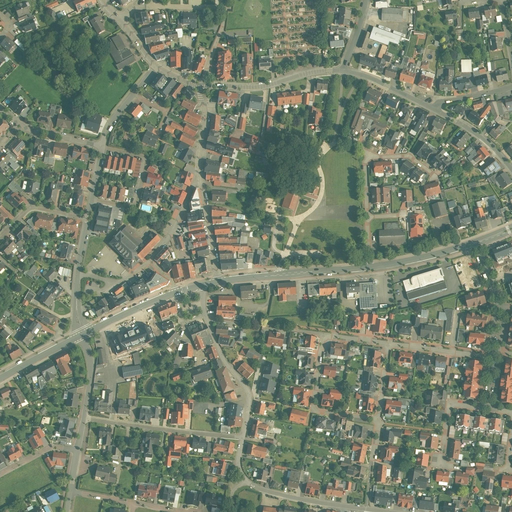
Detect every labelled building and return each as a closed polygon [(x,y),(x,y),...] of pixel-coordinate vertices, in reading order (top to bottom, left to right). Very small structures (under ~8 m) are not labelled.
[(94,0),(79,0),(73,3),(77,13),(96,4),(94,0)] [(24,5),(15,9),(19,17),(19,18),(26,15),(29,13),(27,8),(25,8),(24,5)] [(495,7),(484,9),(485,11),(482,12),(482,17),(485,16),(486,18),(497,16),(495,7)] [(404,10),(383,9),(382,21),(403,22),(404,10)] [(479,9),(469,11),(470,19),(480,18),(479,9)] [(351,11),(340,10),(340,13),(341,13),(340,21),(339,26),(349,27),(349,22),(351,11)] [(63,17),(61,12),(55,15),(53,11),(50,13),(53,21),(63,17)] [(456,12),(446,13),(447,21),(455,20),(456,24),(460,24),(459,18),(457,18),(456,12)] [(146,14),(135,16),(137,27),(149,25),(146,14)] [(196,15),(183,15),(183,24),(191,24),(191,28),(195,28),(196,15)] [(91,22),(90,23),(92,26),(93,26),(98,35),(105,31),(99,22),(102,21),(100,17),(91,22)] [(27,23),(22,25),(24,29),(25,32),(36,29),(32,21),(32,20),(27,23)] [(153,25),(140,27),(142,35),(155,32),(154,30),(153,25)] [(388,33),(374,28),(371,35),(370,40),(384,45),(385,41),(388,33)] [(176,33),(165,35),(166,37),(159,38),(160,42),(178,39),(177,32),(176,33)] [(371,35),(365,32),(359,48),(366,51),(370,40),(371,35)] [(158,33),(144,36),(146,45),(160,42),(159,38),(159,36),(160,36),(159,33),(158,33)] [(401,38),(388,33),(385,41),(399,46),(401,38)] [(127,52),(118,36),(110,41),(111,43),(106,46),(117,64),(118,65),(116,66),(119,71),(124,68),(123,67),(126,65),(127,66),(136,61),(129,51),(127,52)] [(342,37),(334,38),(334,37),(329,37),(331,48),(343,47),(342,37)] [(7,38),(1,45),(9,52),(15,45),(7,38)] [(500,38),(491,40),(493,52),(502,50),(500,38)] [(23,45),(17,40),(14,43),(20,48),(23,45)] [(166,42),(148,45),(151,54),(164,50),(167,46),(166,42)] [(164,51),(153,55),(157,61),(167,58),(170,57),(170,50),(165,52),(165,51),(164,51)] [(224,55),(223,54),(222,54),(221,54),(219,54),(219,55),(219,56),(219,57),(218,57),(218,58),(219,58),(218,59),(218,60),(218,61),(218,62),(218,63),(218,64),(218,65),(218,66),(218,68),(217,68),(218,68),(218,69),(218,70),(218,71),(217,71),(217,72),(218,72),(218,73),(217,73),(217,74),(217,75),(217,76),(217,77),(217,78),(217,79),(218,79),(219,79),(219,80),(219,79),(220,79),(220,80),(221,80),(222,80),(222,81),(227,81),(227,80),(228,80),(229,80),(229,79),(229,78),(229,77),(229,76),(229,75),(229,74),(229,73),(229,72),(229,71),(231,71),(231,64),(230,64),(230,63),(230,62),(230,61),(230,60),(230,59),(230,58),(230,57),(230,56),(230,55),(228,55),(229,53),(224,53),(224,55)] [(181,54),(171,54),(171,68),(181,69),(181,54)] [(197,65),(194,64),(192,73),(197,75),(197,73),(201,75),(202,71),(207,57),(200,55),(197,65)] [(249,55),(244,55),(244,59),(242,59),(242,67),(243,69),(240,69),(241,77),(243,77),(243,80),(248,80),(248,79),(250,79),(250,69),(250,66),(252,66),(252,56),(249,56),(249,55)] [(377,61),(363,55),(360,64),(374,69),(377,61)] [(187,62),(182,62),(182,73),(191,73),(191,62),(193,62),(193,59),(187,59),(187,62)] [(270,60),(259,61),(259,71),(264,70),(271,69),(271,70),(270,60)] [(378,61),(377,61),(374,69),(373,70),(383,73),(386,65),(385,65),(386,62),(383,61),(379,60),(378,61)] [(410,69),(405,68),(403,71),(400,81),(413,85),(416,75),(409,73),(410,69)] [(397,72),(387,69),(385,76),(395,79),(397,72)] [(435,75),(422,72),(418,86),(431,90),(435,75)] [(507,72),(496,74),(497,82),(508,80),(507,72)] [(159,75),(152,84),(155,87),(154,88),(158,91),(166,82),(165,81),(165,80),(159,75)] [(452,75),(446,75),(446,82),(440,82),(440,91),(452,92),(452,82),(452,75)] [(169,79),(158,91),(167,97),(168,95),(178,83),(169,79)] [(469,80),(457,82),(459,91),(470,89),(469,80)] [(328,82),(317,82),(315,81),(314,91),(317,92),(317,90),(321,91),(321,90),(327,91),(328,82)] [(178,83),(168,95),(172,98),(176,101),(185,89),(178,83)] [(195,96),(187,88),(182,94),(187,98),(190,101),(191,100),(194,103),(197,100),(195,96)] [(141,94),(149,100),(152,96),(143,90),(141,94)] [(376,94),(370,90),(367,95),(368,95),(365,101),(369,103),(371,101),(377,104),(382,95),(377,92),(376,94)] [(300,92),(289,94),(290,104),(301,103),(300,92)] [(231,94),(225,93),(225,94),(219,93),(218,100),(219,101),(219,104),(223,105),(223,107),(227,107),(227,108),(230,108),(230,106),(235,106),(235,103),(236,103),(237,96),(231,95),(231,94)] [(289,94),(277,95),(279,106),(290,104),(289,94)] [(400,101),(390,96),(386,104),(396,109),(400,101)] [(263,99),(251,97),(249,109),(249,107),(256,109),(256,110),(261,111),(263,99)] [(197,105),(185,99),(183,103),(181,106),(193,112),(197,105)] [(10,108),(19,116),(25,109),(17,101),(10,108)] [(505,101),(497,103),(500,115),(500,117),(510,120),(508,114),(505,101)] [(151,110),(143,103),(139,108),(141,110),(140,111),(146,115),(151,110)] [(497,103),(489,104),(490,107),(491,109),(491,110),(495,121),(499,117),(500,115),(497,103)] [(135,104),(128,112),(135,118),(140,111),(141,110),(139,108),(135,104)] [(414,109),(405,105),(402,112),(405,114),(402,120),(406,123),(409,118),(410,116),(414,109)] [(466,110),(459,106),(454,107),(452,110),(462,116),(466,110)] [(480,116),(484,119),(491,110),(491,109),(490,107),(488,106),(480,116)] [(316,109),(308,108),(307,113),(310,114),(309,125),(320,126),(321,114),(316,114),(315,113),(316,109)] [(374,115),(358,110),(352,127),(356,129),(355,129),(356,129),(360,130),(361,128),(363,128),(365,121),(371,123),(374,115)] [(429,114),(420,110),(416,117),(418,118),(425,122),(426,120),(429,114)] [(202,118),(189,111),(185,118),(184,121),(198,128),(202,118)] [(480,116),(473,111),(468,119),(469,119),(469,120),(472,122),(473,122),(479,126),(484,119),(480,116)] [(50,115),(41,113),(40,117),(39,117),(38,122),(48,124),(49,117),(50,115)] [(82,130),(97,134),(100,125),(105,127),(107,118),(93,114),(92,118),(86,116),(82,130)] [(184,122),(170,115),(169,118),(182,125),(184,122)] [(386,127),(377,122),(379,118),(374,115),(371,123),(374,124),(371,130),(372,131),(371,133),(371,135),(374,136),(376,136),(377,133),(382,136),(386,127)] [(59,116),(57,126),(61,127),(62,127),(69,128),(71,118),(59,116)] [(220,117),(211,117),(211,126),(210,126),(210,130),(210,131),(219,132),(219,128),(223,129),(224,121),(220,121),(220,117)] [(425,122),(418,118),(416,122),(415,121),(415,122),(411,130),(412,130),(417,133),(418,134),(422,127),(425,122)] [(437,118),(432,126),(433,126),(430,132),(434,134),(437,129),(442,131),(446,124),(437,118)] [(236,124),(227,119),(225,122),(235,127),(236,124)] [(154,128),(149,125),(146,124),(144,129),(148,131),(147,133),(151,135),(154,128)] [(185,128),(176,124),(174,128),(183,132),(185,128)] [(198,131),(187,125),(185,128),(183,132),(194,138),(198,131)] [(499,125),(496,129),(495,129),(490,134),(495,140),(501,134),(505,130),(502,128),(499,125)] [(176,129),(168,126),(165,132),(173,135),(176,129)] [(224,136),(212,132),(209,141),(222,145),(223,140),(227,141),(229,136),(224,135),(224,136)] [(392,132),(388,141),(386,142),(384,145),(385,146),(386,147),(388,148),(389,147),(393,150),(398,141),(397,141),(401,132),(399,132),(398,134),(392,132)] [(427,134),(423,132),(418,140),(422,143),(428,134),(427,133),(427,134)] [(463,132),(453,144),(460,150),(470,138),(463,132)] [(147,133),(143,142),(154,147),(155,143),(156,143),(157,142),(157,141),(158,138),(151,135),(147,133)] [(194,139),(185,134),(181,142),(192,147),(196,140),(194,139)] [(457,139),(454,136),(447,143),(450,146),(455,141),(457,139)] [(245,144),(241,143),(239,147),(244,148),(243,149),(254,152),(258,140),(247,137),(245,144)] [(17,139),(9,148),(11,151),(16,155),(20,151),(22,152),(24,150),(23,149),(25,146),(17,139)] [(241,141),(232,139),(229,148),(238,150),(239,147),(241,143),(241,141)] [(48,143),(36,141),(33,156),(38,157),(39,151),(46,152),(47,149),(48,143)] [(221,146),(208,141),(206,150),(225,155),(225,156),(229,158),(229,157),(231,157),(233,150),(225,148),(224,151),(220,150),(221,146)] [(419,157),(427,147),(422,143),(418,148),(417,150),(414,153),(419,157)] [(68,147),(55,144),(54,150),(53,155),(55,155),(66,157),(68,147)] [(427,147),(419,157),(421,159),(422,158),(426,161),(432,152),(428,149),(429,148),(427,147)] [(82,149),(78,148),(78,149),(75,149),(73,156),(73,158),(78,159),(78,160),(83,161),(84,160),(87,161),(87,158),(88,158),(89,151),(86,151),(86,150),(82,150),(82,149)] [(484,148),(478,153),(479,155),(474,159),(473,159),(477,163),(482,159),(483,160),(490,155),(484,148)] [(185,149),(179,160),(187,164),(193,154),(185,149)] [(445,153),(441,149),(436,155),(438,157),(440,155),(441,157),(443,154),(445,153)] [(16,155),(11,151),(9,153),(15,159),(18,156),(16,155)] [(9,153),(8,153),(5,155),(11,160),(10,161),(13,163),(16,160),(15,159),(9,153)] [(5,155),(3,154),(0,157),(0,166),(2,169),(7,164),(6,163),(10,160),(10,161),(11,160),(5,155)] [(438,157),(432,164),(437,169),(438,167),(445,160),(441,157),(440,155),(438,157)] [(112,158),(106,157),(104,169),(110,170),(112,158)] [(130,158),(124,157),(123,161),(124,161),(122,169),(128,170),(130,158)] [(474,159),(472,157),(468,160),(473,166),(477,163),(473,159),(474,159)] [(118,159),(112,158),(110,170),(115,172),(118,159)] [(136,160),(130,158),(128,170),(133,172),(134,172),(136,161),(136,160)] [(268,161),(256,158),(255,160),(264,162),(263,165),(266,166),(268,161)] [(445,160),(438,167),(442,171),(447,166),(451,162),(450,162),(446,158),(445,160)] [(123,161),(118,159),(115,172),(121,173),(122,169),(124,161),(123,161)] [(492,159),(482,168),(488,176),(499,167),(492,159)] [(453,160),(450,162),(451,162),(447,166),(450,169),(457,164),(453,160)] [(141,162),(136,161),(134,172),(133,172),(132,177),(138,178),(141,162)] [(221,164),(209,162),(207,161),(206,161),(204,172),(219,173),(220,168),(228,170),(229,165),(228,165),(221,164)] [(407,162),(404,166),(401,169),(402,169),(401,170),(407,175),(407,174),(409,176),(415,169),(413,167),(413,166),(407,162)] [(381,164),(375,164),(375,166),(375,173),(383,173),(383,163),(381,164)] [(391,163),(386,163),(383,163),(383,173),(392,172),(392,165),(391,163)] [(151,166),(147,171),(153,174),(156,171),(152,168),(152,167),(151,166)] [(415,169),(409,176),(411,177),(411,178),(417,182),(418,181),(418,182),(421,179),(420,178),(423,174),(417,169),(417,170),(415,169)] [(84,173),(78,172),(77,174),(76,174),(75,178),(88,181),(89,175),(84,173)] [(193,176),(182,172),(181,177),(182,177),(180,183),(184,185),(189,187),(193,176)] [(220,175),(206,173),(206,180),(211,181),(211,182),(214,182),(220,183),(220,175)] [(497,174),(490,178),(494,184),(498,181),(497,179),(500,177),(497,174)] [(505,174),(502,176),(502,177),(501,178),(500,177),(497,179),(498,181),(503,189),(511,183),(505,174)] [(155,176),(149,175),(147,184),(156,186),(158,186),(158,185),(158,182),(160,182),(161,176),(156,175),(155,176)] [(88,181),(75,178),(74,182),(75,183),(75,185),(81,186),(87,188),(88,181)] [(39,184),(28,182),(26,193),(37,195),(39,184)] [(438,183),(424,187),(426,192),(427,193),(428,197),(440,193),(441,193),(440,191),(438,183)] [(14,187),(10,184),(8,187),(14,193),(17,190),(14,187)] [(23,191),(17,184),(14,187),(17,190),(21,194),(23,191)] [(109,187),(100,185),(98,198),(106,199),(109,187)] [(117,189),(109,187),(106,199),(114,201),(117,189)] [(319,189),(312,187),(309,194),(316,196),(319,189)] [(155,189),(152,188),(151,192),(157,193),(156,195),(159,196),(160,190),(155,189)] [(186,194),(179,191),(173,188),(170,194),(175,197),(176,196),(176,197),(184,200),(186,194)] [(300,192),(289,188),(282,208),(293,211),(300,192)] [(125,190),(117,189),(114,201),(123,203),(125,190)] [(57,191),(48,190),(46,200),(47,201),(48,202),(51,202),(52,202),(55,202),(57,191)] [(199,190),(194,190),(189,205),(201,203),(199,190)] [(381,204),(381,190),(373,190),(372,191),(373,204),(381,204)] [(381,190),(381,204),(389,204),(389,191),(389,190),(384,190),(381,190)] [(151,192),(145,191),(143,201),(147,202),(155,204),(157,198),(155,198),(156,195),(157,193),(151,192)] [(225,193),(220,192),(220,193),(218,192),(212,192),(212,197),(213,197),(212,202),(225,202),(225,193)] [(411,192),(403,193),(403,197),(401,198),(403,200),(403,203),(408,202),(412,202),(411,192)] [(8,201),(16,208),(23,201),(15,194),(12,197),(8,201)] [(84,197),(74,195),(73,199),(74,199),(73,205),(72,205),(72,206),(82,207),(84,197)] [(176,197),(175,200),(174,202),(182,206),(184,200),(176,197)] [(454,201),(447,202),(449,209),(456,207),(454,201)] [(445,202),(432,206),(436,219),(448,216),(445,202)] [(498,202),(489,204),(493,220),(502,218),(498,202)] [(201,203),(189,205),(190,213),(202,210),(201,203)] [(112,209),(99,206),(94,232),(107,235),(112,209)] [(226,210),(212,208),(212,217),(225,218),(229,218),(229,215),(226,214),(226,210)] [(466,216),(463,217),(460,209),(456,210),(457,211),(459,217),(455,218),(458,230),(466,228),(466,227),(470,226),(469,223),(472,223),(469,215),(466,216)] [(482,209),(476,211),(478,220),(475,221),(477,229),(487,226),(485,218),(482,209)] [(195,215),(187,215),(188,224),(204,222),(202,211),(194,212),(195,215)] [(43,228),(45,216),(43,216),(38,215),(37,219),(36,225),(39,226),(39,227),(43,228)] [(45,216),(43,228),(48,229),(48,228),(51,228),(52,223),(53,218),(48,217),(48,216),(45,216)] [(413,217),(411,217),(412,229),(422,228),(422,217),(422,216),(413,217)] [(33,217),(30,220),(29,220),(26,223),(32,228),(34,225),(36,225),(37,219),(34,219),(33,217)] [(234,219),(212,217),(213,225),(228,223),(228,226),(241,227),(243,226),(244,221),(236,219),(234,219)] [(67,221),(61,220),(60,224),(59,231),(66,232),(69,221),(67,220),(67,221)] [(72,222),(69,221),(66,232),(74,234),(75,228),(76,223),(72,222)] [(202,223),(188,225),(189,232),(204,229),(202,223)] [(400,223),(384,224),(385,232),(400,231),(400,223)] [(30,233),(22,225),(14,234),(15,234),(14,235),(15,235),(16,236),(21,240),(23,238),(24,239),(26,237),(28,239),(30,236),(32,234),(30,233)] [(272,227),(265,225),(263,232),(270,234),(272,227)] [(133,233),(127,227),(123,231),(129,237),(130,236),(133,233)] [(229,227),(214,228),(215,236),(230,234),(229,227)] [(38,234),(34,229),(30,233),(32,234),(30,236),(36,241),(39,238),(36,236),(38,234)] [(133,233),(130,236),(129,237),(123,231),(122,230),(121,231),(120,232),(127,239),(127,240),(137,250),(143,244),(142,243),(142,242),(133,233)] [(204,230),(188,234),(189,238),(194,237),(195,240),(205,238),(204,230)] [(400,231),(389,232),(390,244),(405,244),(405,231),(400,231)] [(142,242),(142,243),(143,244),(137,250),(134,254),(140,260),(141,261),(151,250),(160,240),(152,232),(142,242)] [(385,232),(380,232),(380,245),(390,244),(389,232),(385,232)] [(127,240),(120,234),(110,245),(126,260),(123,263),(128,267),(129,266),(132,269),(140,260),(134,254),(137,250),(127,240)] [(181,237),(176,239),(180,250),(185,249),(185,247),(181,237)] [(9,238),(4,244),(6,246),(11,241),(11,242),(12,241),(9,238)] [(205,239),(192,242),(190,242),(191,247),(188,248),(187,248),(188,248),(188,251),(191,250),(194,250),(194,249),(207,246),(205,239)] [(6,246),(2,250),(8,256),(14,250),(13,249),(15,246),(11,242),(11,241),(6,246)] [(511,244),(511,242),(489,250),(494,265),(511,258),(511,244)] [(25,249),(18,243),(16,245),(19,248),(16,250),(20,254),(25,249)] [(231,244),(226,244),(218,244),(219,251),(232,251),(232,252),(238,252),(238,253),(247,253),(247,246),(235,246),(235,244),(232,244),(231,244)] [(74,248),(63,245),(60,258),(71,261),(74,248)] [(207,247),(191,251),(192,255),(197,254),(198,259),(209,256),(207,247)] [(164,250),(154,260),(160,265),(169,255),(168,254),(164,250)] [(231,252),(219,252),(220,260),(235,260),(235,255),(231,255),(231,252)] [(267,258),(256,256),(255,265),(265,267),(267,258)] [(172,266),(166,260),(160,266),(167,274),(171,270),(171,267),(172,266)] [(210,260),(194,262),(195,270),(199,270),(199,268),(200,268),(201,274),(212,272),(210,260)] [(236,260),(220,261),(222,271),(236,270),(236,260)] [(245,260),(236,260),(236,270),(248,269),(247,265),(245,264),(245,260)] [(180,262),(173,263),(174,267),(172,268),(174,280),(184,278),(181,266),(180,262)] [(190,265),(189,265),(182,266),(184,277),(185,280),(196,279),(194,270),(194,271),(193,264),(192,263),(191,263),(190,265)] [(58,274),(53,269),(50,272),(55,277),(58,274)] [(441,270),(422,276),(422,275),(417,277),(417,278),(403,282),(407,294),(409,301),(447,289),(445,283),(441,270)] [(169,282),(156,273),(154,276),(152,275),(151,276),(150,275),(147,280),(152,283),(161,288),(167,286),(169,282)] [(142,280),(133,285),(140,298),(150,293),(146,286),(142,280)] [(63,290),(55,283),(52,287),(53,288),(48,293),(55,298),(56,299),(63,290)] [(161,288),(152,283),(146,286),(150,293),(150,294),(152,293),(161,289),(161,288)] [(376,283),(364,284),(364,283),(359,284),(359,293),(355,293),(355,299),(359,299),(360,310),(377,308),(376,283)] [(295,284),(277,285),(278,289),(274,290),(274,296),(279,296),(280,302),(286,302),(285,295),(292,295),(292,298),(296,298),(296,295),(295,284)] [(335,285),(319,286),(319,284),(307,285),(308,296),(312,296),(312,292),(313,292),(313,291),(319,290),(319,296),(336,295),(335,285)] [(359,284),(346,285),(346,294),(347,294),(347,299),(355,299),(355,293),(359,293),(359,284)] [(121,286),(113,292),(116,296),(123,290),(121,286)] [(256,287),(240,288),(241,299),(257,298),(256,287)] [(47,292),(40,302),(44,305),(48,308),(55,298),(48,293),(47,292)] [(477,294),(473,296),(472,295),(469,296),(469,297),(466,298),(468,305),(469,305),(470,308),(474,307),(477,306),(480,305),(480,306),(483,305),(483,304),(486,303),(485,301),(486,299),(484,298),(483,293),(480,294),(480,293),(477,294)] [(115,296),(106,301),(109,305),(108,305),(111,311),(120,306),(120,305),(126,302),(124,297),(124,298),(117,301),(115,296)] [(236,298),(219,298),(219,307),(235,307),(236,298)] [(105,299),(98,304),(100,306),(94,310),(98,318),(102,315),(103,316),(104,315),(109,312),(106,306),(108,305),(105,299)] [(171,304),(157,309),(161,319),(177,313),(176,309),(177,309),(175,304),(173,305),(171,304)] [(235,308),(217,308),(216,317),(234,319),(234,320),(239,320),(239,317),(234,316),(235,308)] [(454,310),(448,309),(444,311),(445,313),(447,319),(446,321),(445,331),(451,332),(454,310)] [(51,317),(41,312),(40,312),(38,318),(37,318),(50,325),(52,320),(53,318),(51,317)] [(445,313),(439,313),(439,320),(446,321),(447,319),(445,313)] [(253,316),(240,314),(239,317),(239,320),(252,322),(253,316)] [(19,320),(11,315),(9,318),(16,324),(19,320)] [(368,316),(360,315),(359,319),(362,319),(361,323),(367,323),(368,316)] [(378,317),(368,315),(367,323),(367,324),(374,325),(374,322),(377,323),(377,321),(378,317)] [(468,316),(461,315),(460,324),(467,325),(468,316)] [(481,317),(479,317),(476,316),(476,317),(474,317),(474,315),(471,315),(471,316),(468,316),(467,325),(470,326),(470,327),(473,327),(473,326),(479,327),(479,328),(483,328),(483,327),(486,328),(487,318),(484,318),(485,317),(481,316),(481,317)] [(359,319),(352,318),(352,322),(350,323),(350,329),(359,330),(360,323),(361,323),(362,319),(359,319)] [(384,322),(377,321),(377,323),(374,322),(374,325),(374,326),(374,329),(373,330),(373,332),(384,334),(385,324),(384,322)] [(34,322),(30,328),(26,325),(23,329),(25,330),(34,337),(35,337),(38,333),(37,333),(42,328),(34,322)] [(201,323),(188,328),(189,332),(193,342),(197,351),(214,344),(206,325),(202,327),(201,323)] [(413,326),(400,324),(400,325),(398,325),(397,325),(396,326),(395,327),(395,330),(395,331),(396,332),(397,333),(399,333),(399,334),(403,335),(404,335),(405,334),(408,334),(407,335),(408,335),(410,336),(412,327),(413,327),(413,326)] [(228,328),(221,328),(221,326),(217,325),(217,327),(216,327),(216,334),(227,335),(227,336),(233,337),(234,332),(227,331),(228,328)] [(163,328),(154,337),(161,344),(163,342),(162,341),(172,330),(168,326),(163,328)] [(13,333),(7,327),(4,330),(10,336),(13,333)] [(442,329),(422,327),(421,337),(431,338),(431,340),(432,340),(432,338),(441,340),(442,329)] [(4,330),(3,331),(1,330),(0,331),(0,332),(1,333),(0,334),(6,340),(10,336),(4,330)] [(34,337),(25,330),(18,340),(27,346),(30,342),(29,342),(33,336),(34,337)] [(465,330),(459,330),(457,342),(464,343),(465,330)] [(173,331),(163,341),(172,351),(177,346),(178,344),(180,345),(182,339),(173,331)] [(135,332),(120,336),(121,340),(110,343),(114,360),(131,356),(140,352),(135,332)] [(274,346),(276,335),(269,334),(269,335),(268,343),(267,344),(274,346)] [(230,337),(219,335),(219,342),(219,344),(225,345),(226,343),(228,344),(230,337)] [(284,336),(276,335),(274,346),(282,347),(284,336)] [(479,335),(475,335),(471,335),(470,343),(473,344),(472,345),(481,346),(481,345),(484,345),(485,337),(479,336),(479,335)] [(311,338),(306,337),(306,340),(305,345),(305,349),(306,349),(314,350),(314,346),(315,346),(316,342),(315,342),(316,338),(311,338),(311,337),(311,338)] [(259,355),(236,342),(233,348),(232,349),(253,360),(258,363),(259,355)] [(336,344),(336,345),(332,344),(331,349),(330,355),(337,356),(339,345),(336,344)] [(17,346),(12,349),(10,345),(5,348),(7,352),(12,360),(22,355),(17,346)] [(190,345),(184,345),(180,345),(177,353),(182,353),(182,358),(192,359),(192,351),(190,345)] [(346,346),(341,346),(341,345),(339,345),(337,356),(344,357),(345,351),(346,346)] [(215,348),(207,350),(211,362),(219,359),(215,348)] [(104,349),(98,351),(100,365),(107,364),(104,349)] [(66,352),(54,358),(63,377),(70,373),(65,363),(70,360),(66,352)] [(373,353),(369,352),(369,353),(368,360),(379,362),(380,360),(379,360),(380,354),(373,353)] [(405,353),(404,354),(400,353),(399,358),(398,359),(398,361),(399,362),(410,364),(411,364),(411,359),(412,355),(408,354),(407,354),(405,353)] [(426,356),(419,355),(419,361),(418,363),(418,364),(417,370),(420,370),(422,370),(422,372),(423,372),(424,366),(428,367),(430,357),(426,357),(426,356)] [(306,357),(297,356),(297,359),(303,360),(302,367),(311,369),(312,363),(313,363),(313,360),(313,358),(306,357)] [(447,359),(437,358),(437,364),(436,364),(436,367),(436,368),(439,369),(440,368),(445,369),(446,367),(447,359)] [(219,360),(212,362),(215,371),(223,368),(219,360)] [(379,362),(368,360),(367,367),(373,368),(378,369),(379,363),(379,362)] [(167,368),(162,361),(159,363),(164,370),(167,368)] [(483,364),(470,362),(470,369),(470,370),(480,371),(482,371),(483,364)] [(51,363),(40,369),(43,376),(47,382),(51,379),(50,376),(56,373),(51,363)] [(254,372),(244,363),(237,371),(247,380),(254,372)] [(279,367),(265,364),(263,375),(277,377),(279,367)] [(141,366),(129,369),(130,378),(141,376),(143,375),(141,366)] [(35,367),(23,374),(28,381),(32,379),(37,376),(39,375),(35,367)] [(208,367),(191,373),(193,379),(193,380),(194,380),(196,383),(212,377),(208,367)] [(332,368),(325,367),(324,375),(335,376),(336,369),(332,368)] [(225,368),(216,371),(221,386),(230,383),(225,368)] [(480,371),(470,370),(470,369),(468,369),(467,376),(469,377),(479,378),(480,371)] [(373,375),(364,374),(363,384),(364,384),(364,387),(365,388),(364,391),(368,392),(369,391),(371,392),(374,392),(374,389),(374,388),(375,387),(376,387),(376,385),(376,384),(375,384),(374,383),(375,383),(376,379),(373,378),(373,375)] [(397,378),(389,377),(387,393),(400,394),(401,382),(407,382),(408,375),(397,374),(397,378)] [(304,375),(300,375),(300,376),(300,378),(301,379),(300,385),(299,385),(309,386),(311,376),(304,375)] [(43,376),(38,379),(41,390),(46,387),(44,383),(47,382),(43,376)] [(130,378),(124,379),(125,383),(139,380),(138,384),(140,384),(141,376),(130,378)] [(479,378),(469,377),(468,383),(468,384),(478,385),(480,385),(481,378),(479,378)] [(511,379),(506,378),(502,377),(502,381),(503,382),(503,384),(501,384),(502,384),(501,387),(502,388),(502,390),(500,390),(501,390),(503,390),(503,393),(504,394),(503,396),(501,396),(502,396),(502,399),(503,401),(503,402),(501,402),(502,402),(502,403),(511,404),(511,379)] [(275,383),(262,380),(260,390),(260,391),(273,394),(275,383)] [(237,400),(230,383),(221,386),(226,400),(237,400)] [(478,385),(468,384),(468,383),(466,383),(465,390),(467,391),(467,390),(477,392),(478,385)] [(7,389),(0,392),(3,399),(9,396),(8,394),(10,393),(8,389),(7,389)] [(77,389),(67,391),(67,396),(69,396),(76,397),(77,389)] [(18,390),(11,394),(17,407),(25,404),(24,401),(18,390)] [(477,392),(467,390),(467,391),(466,398),(478,399),(479,392),(477,392)] [(341,392),(331,391),(330,396),(333,396),(333,398),(339,399),(340,399),(341,392)] [(106,392),(105,401),(95,400),(94,412),(111,413),(113,392),(106,392)] [(446,392),(441,392),(441,395),(438,394),(438,400),(440,400),(445,401),(446,392)] [(303,393),(299,393),(299,394),(294,393),(293,395),(298,395),(297,403),(301,404),(303,406),(305,406),(307,405),(309,394),(303,393)] [(438,394),(428,393),(427,400),(426,405),(431,406),(433,406),(434,406),(437,406),(438,400),(438,394)] [(76,397),(69,396),(68,400),(67,400),(66,407),(77,409),(78,405),(77,405),(78,397),(76,397)] [(329,397),(323,396),(322,406),(332,407),(333,398),(333,396),(330,396),(329,396),(329,397)] [(25,404),(17,407),(18,410),(29,404),(26,400),(24,401),(25,404)] [(368,400),(364,400),(363,406),(364,406),(363,411),(371,412),(372,408),(373,409),(374,405),(372,404),(373,401),(368,400)] [(402,403),(385,400),(382,416),(392,417),(393,414),(400,415),(402,403)] [(128,406),(125,406),(125,402),(120,402),(120,405),(119,405),(118,409),(118,414),(129,415),(130,407),(130,406),(128,406)] [(265,405),(257,404),(256,410),(255,410),(254,413),(255,414),(263,416),(265,405)] [(188,407),(178,406),(177,414),(173,414),(172,424),(177,425),(183,425),(183,419),(187,419),(188,407)] [(243,408),(231,406),(229,417),(231,418),(241,419),(242,415),(243,412),(242,412),(243,408)] [(151,412),(141,411),(140,420),(143,420),(143,421),(144,421),(146,421),(149,421),(150,418),(152,418),(153,413),(151,413),(150,413),(151,412)] [(306,414),(294,411),(291,421),(304,424),(306,418),(305,417),(306,414)] [(435,413),(431,413),(431,415),(430,419),(432,420),(432,423),(440,425),(441,421),(441,420),(442,418),(441,418),(441,414),(435,413)] [(470,417),(461,415),(460,416),(457,416),(457,420),(457,422),(456,422),(456,427),(458,428),(458,429),(462,430),(465,430),(469,431),(469,429),(471,429),(473,418),(470,417)] [(486,419),(476,417),(476,418),(473,418),(471,429),(474,430),(474,431),(478,432),(480,432),(484,433),(485,431),(487,431),(489,420),(486,419)] [(241,419),(231,418),(231,421),(230,422),(229,427),(230,428),(234,428),(234,427),(240,428),(240,423),(241,423),(241,419),(242,420),(242,419),(241,419)] [(327,420),(317,418),(316,428),(326,429),(328,429),(329,422),(327,422),(327,420)] [(501,421),(492,420),(489,420),(487,431),(489,432),(489,433),(493,434),(496,434),(500,435),(500,433),(503,434),(503,429),(504,427),(504,422),(501,421)] [(367,430),(353,428),(354,423),(346,421),(346,425),(345,431),(354,432),(353,438),(358,439),(365,440),(367,430)] [(60,429),(73,432),(73,429),(74,424),(68,423),(64,422),(63,425),(61,425),(60,429)] [(261,424),(253,422),(252,429),(267,432),(268,429),(263,428),(263,429),(261,428),(261,424)] [(36,437),(29,441),(34,449),(41,445),(39,441),(39,439),(45,436),(41,429),(34,433),(36,437)] [(73,432),(60,429),(59,433),(61,434),(60,437),(67,439),(70,439),(71,434),(72,434),(73,432)] [(111,431),(104,430),(104,429),(101,429),(100,429),(99,438),(100,438),(100,440),(103,440),(103,446),(108,446),(109,446),(111,431)] [(267,432),(252,429),(250,437),(258,438),(259,434),(262,434),(262,435),(266,436),(267,432)] [(401,431),(392,429),(392,434),(394,434),(393,437),(400,438),(401,431)] [(392,434),(384,433),(383,442),(392,444),(393,437),(394,434),(392,434)] [(159,437),(147,435),(146,443),(145,443),(145,446),(142,445),(141,452),(144,453),(144,458),(152,459),(152,453),(150,453),(151,448),(151,447),(152,445),(158,446),(159,437)] [(179,447),(180,438),(180,437),(175,437),(174,446),(173,447),(173,449),(170,449),(169,457),(180,458),(180,450),(178,449),(178,447),(179,447)] [(430,438),(427,438),(427,441),(426,448),(427,448),(428,449),(431,449),(432,449),(437,449),(438,440),(430,438)] [(201,439),(198,439),(198,440),(193,439),(192,448),(194,448),(194,449),(198,449),(204,450),(205,444),(205,441),(201,440),(201,439)] [(460,443),(457,443),(457,442),(455,442),(454,442),(451,442),(450,450),(460,451),(460,448),(460,443)] [(234,444),(226,443),(224,448),(215,445),(214,450),(223,453),(223,455),(227,456),(228,454),(232,455),(234,444)] [(367,447),(354,444),(352,451),(356,452),(365,454),(367,447)] [(265,449),(248,446),(247,455),(264,458),(265,454),(264,454),(265,449)] [(388,451),(382,450),(381,453),(381,455),(380,460),(387,461),(388,459),(390,459),(391,453),(397,453),(398,447),(389,446),(388,451)] [(498,448),(494,448),(493,451),(494,452),(493,456),(503,457),(504,450),(503,449),(498,448)] [(13,449),(10,451),(10,452),(7,454),(11,461),(14,459),(14,460),(18,458),(18,457),(21,456),(20,454),(17,449),(14,450),(13,449)] [(460,451),(450,450),(449,458),(458,460),(459,454),(459,455),(460,451)] [(139,452),(128,451),(127,459),(125,458),(124,462),(130,463),(130,460),(134,461),(134,460),(138,460),(139,452)] [(365,454),(356,452),(354,461),(354,462),(363,464),(365,454)] [(66,456),(54,454),(53,458),(53,465),(54,465),(64,466),(66,456)] [(425,456),(419,455),(417,466),(422,466),(427,467),(428,456),(425,456)] [(503,457),(493,456),(493,459),(492,460),(491,463),(500,465),(502,463),(503,457)] [(53,458),(50,458),(45,461),(49,469),(53,466),(54,465),(53,465),(53,458)] [(228,465),(219,462),(218,463),(212,461),(211,467),(217,469),(216,475),(225,477),(226,476),(226,477),(226,474),(228,465)] [(386,467),(378,466),(376,483),(385,484),(386,467)] [(106,470),(98,468),(95,480),(103,482),(104,481),(115,483),(117,476),(110,475),(111,470),(106,469),(106,470)] [(365,470),(357,468),(357,469),(350,468),(349,468),(347,475),(355,476),(355,477),(363,479),(365,470)] [(403,470),(395,468),(393,479),(401,480),(403,470)] [(475,469),(467,468),(467,474),(469,475),(474,476),(475,473),(475,469)] [(427,480),(418,478),(419,474),(414,474),(415,471),(411,470),(408,484),(416,486),(416,487),(426,489),(427,480)] [(267,473),(259,471),(256,481),(266,483),(267,477),(268,473),(267,473)] [(495,473),(484,471),(482,483),(486,483),(485,490),(492,491),(495,473)] [(301,474),(291,472),(288,487),(297,489),(301,474)] [(449,474),(438,472),(437,481),(448,483),(449,479),(449,474)] [(467,474),(457,473),(456,481),(459,482),(459,483),(468,484),(469,475),(467,474)] [(511,477),(503,477),(502,487),(511,488),(511,477)] [(333,488),(327,487),(326,495),(333,496),(336,482),(334,481),(333,488)] [(343,489),(337,488),(338,482),(336,482),(333,496),(342,497),(343,489)] [(308,485),(307,484),(307,485),(305,494),(310,495),(313,495),(313,496),(317,496),(319,489),(315,488),(316,486),(308,485)] [(140,487),(138,493),(138,496),(146,498),(147,496),(146,496),(148,488),(140,487)] [(156,488),(148,487),(148,488),(146,496),(147,496),(155,498),(155,494),(156,488)] [(54,490),(46,495),(51,503),(58,499),(54,490)] [(168,491),(164,491),(163,500),(170,501),(170,502),(173,502),(175,491),(169,490),(168,491)] [(385,492),(376,491),(374,500),(384,501),(385,492)] [(198,496),(189,495),(189,496),(188,496),(187,499),(188,500),(187,505),(197,507),(198,502),(199,496),(198,496)] [(210,496),(207,495),(205,505),(211,506),(212,507),(212,508),(220,510),(221,506),(216,506),(218,497),(214,496),(215,496),(211,495),(210,496)] [(406,496),(399,495),(398,505),(400,505),(399,506),(400,507),(403,508),(403,507),(404,507),(406,496)] [(413,497),(406,496),(404,507),(406,507),(406,508),(409,509),(410,507),(412,507),(413,497)] [(428,498),(423,497),(422,502),(420,502),(420,505),(419,509),(425,510),(425,511),(426,511),(428,498)] [(433,499),(428,498),(426,511),(428,511),(428,510),(434,511),(434,505),(434,504),(433,504),(433,499)]
